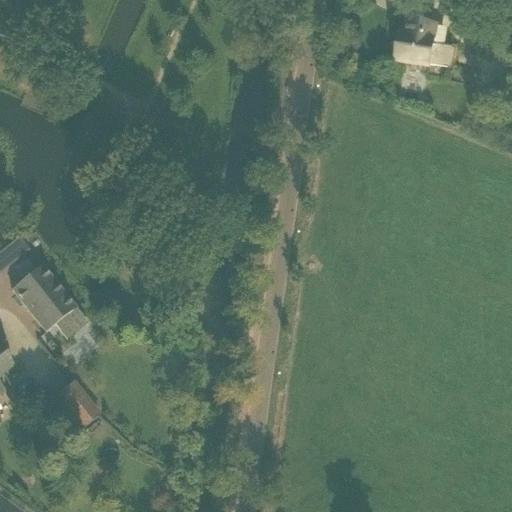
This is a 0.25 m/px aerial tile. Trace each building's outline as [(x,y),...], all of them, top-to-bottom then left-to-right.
[(480,28),(511,43),(511,16),(510,20),(489,10),(480,28)] [(397,62),(440,68),(449,69),(452,49),(443,48),(446,30),(435,28),(435,27),(409,23),(407,37),(401,36),(400,43),(398,43),(396,55),(398,55),(397,62)] [(30,252),(16,234),(0,246),(0,257),(9,269),(30,252)] [(11,291),(45,334),(76,310),(42,267),(11,291)] [(0,394),(4,392),(0,384),(0,377),(12,366),(0,348),(0,394)] [(72,386),(57,399),(84,429),(98,416),(72,386)]
